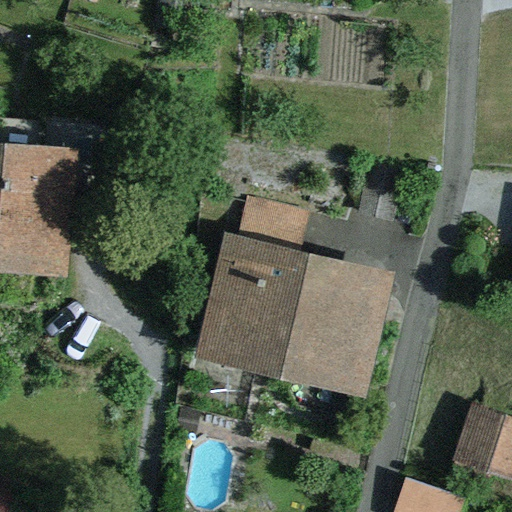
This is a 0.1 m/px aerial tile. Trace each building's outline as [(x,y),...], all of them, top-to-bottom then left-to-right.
[(0,247),(58,252),(64,186),(102,190),(107,129),(0,119),(0,247)] [(370,162),(359,211),(391,218),(402,169),(370,162)] [(249,202),(216,343),(352,376),(374,282),(293,263),(304,215),(249,202)] [(488,482),(492,467),(511,471),(511,421),(479,410),(457,473),(488,482)] [(409,485),(399,511),(452,511),(456,501),(409,485)]
